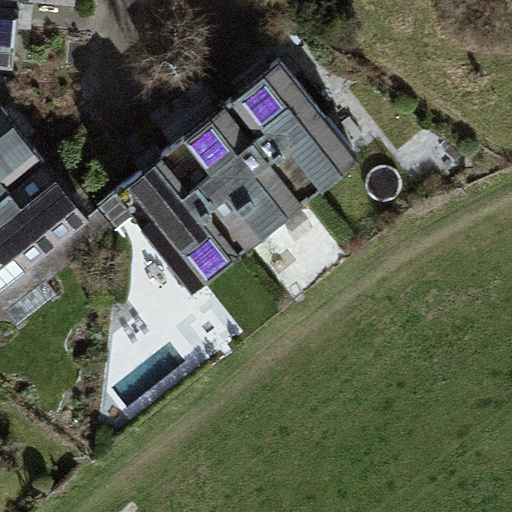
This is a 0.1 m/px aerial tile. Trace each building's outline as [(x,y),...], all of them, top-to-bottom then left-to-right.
[(271,43),(213,90),(298,195),(356,148),(271,43)] [(213,90),(155,136),(241,242),(298,195),(213,90)] [(0,119),(0,169),(25,149),(0,119)] [(155,136),(102,177),(188,286),(241,242),(155,136)] [(25,149),(0,169),(0,267),(73,209),(25,149)]
